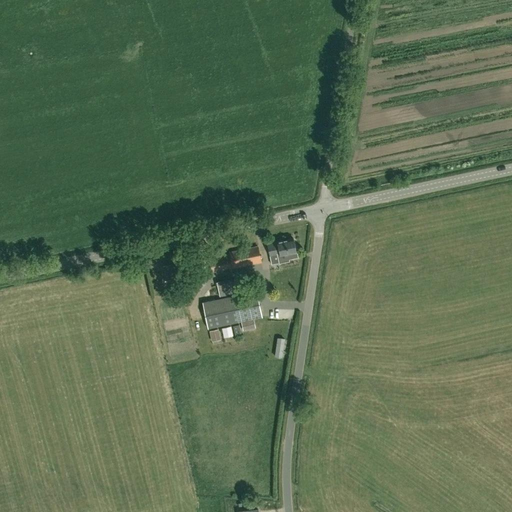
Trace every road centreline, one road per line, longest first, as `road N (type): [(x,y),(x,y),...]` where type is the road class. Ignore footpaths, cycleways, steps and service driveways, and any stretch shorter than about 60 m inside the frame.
road 1 (tertiary): [(321,209),(0,271)]
road 2 (unclassified): [(287,511),(287,444),(321,209)]
road 3 (unclassified): [(321,209),(353,0)]
road 4 (tertiary): [(321,209),(511,170)]
